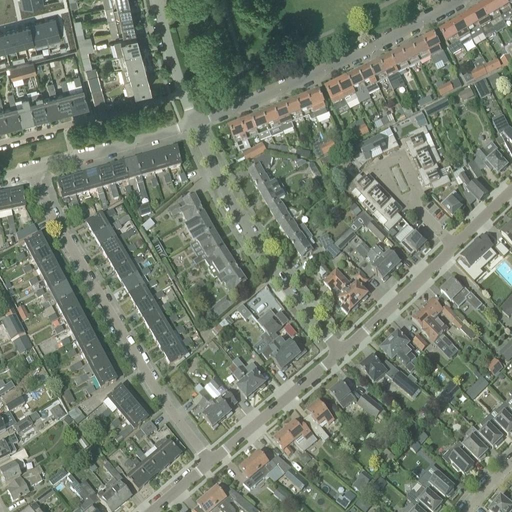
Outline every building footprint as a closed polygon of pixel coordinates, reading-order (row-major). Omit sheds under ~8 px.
[(42,0),(20,0),(22,9),(43,5),(42,0)] [(77,3),(76,0),(68,0),(70,5),(71,9),(78,7),(77,3)] [(511,13),(511,12),(503,0),(497,0),(492,3),(500,18),(503,23),(511,17),(511,13)] [(511,10),(511,0),(503,0),(511,12),(511,10)] [(130,17),(127,3),(112,7),(104,9),(107,21),(130,17)] [(500,18),(492,3),(481,9),(493,29),(503,23),(500,18)] [(496,34),(493,29),(481,9),(471,16),(483,35),(486,40),(496,34)] [(483,35),(471,16),(461,22),(472,41),(483,35)] [(133,30),(130,17),(107,21),(110,35),(133,30)] [(55,19),(42,22),(47,43),(60,40),(55,19)] [(42,22),(29,26),(33,43),(34,47),(47,43),(42,22)] [(472,41),(461,22),(450,28),(459,42),(462,47),(472,41)] [(29,26),(20,28),(24,46),(33,43),(29,26)] [(84,38),(82,27),(75,28),(79,46),(92,43),(90,37),(84,38)] [(20,28),(10,31),(15,48),(24,46),(20,28)] [(462,47),(459,42),(450,28),(447,30),(445,28),(439,32),(441,34),(439,35),(440,35),(449,49),(447,50),(451,57),(463,49),(462,47)] [(10,31),(1,33),(5,50),(15,48),(10,31)] [(441,53),(438,47),(434,38),(435,38),(434,37),(422,43),(430,58),(434,66),(442,63),(444,66),(448,64),(442,52),(441,53)] [(135,38),(125,40),(113,43),(117,57),(139,51),(135,38)] [(93,51),(92,43),(79,46),(81,53),(93,51)] [(430,58),(422,43),(412,49),(419,64),(430,58)] [(419,64),(412,49),(401,54),(408,69),(419,64)] [(142,64),(139,51),(117,57),(120,70),(127,68),(142,64)] [(408,69),(401,54),(390,59),(398,74),(408,69)] [(90,63),(89,57),(82,58),(83,65),(90,63)] [(511,62),(509,57),(500,61),(505,71),(511,67),(511,62)] [(398,74),(390,59),(379,65),(387,80),(391,87),(401,82),(398,74)] [(490,73),(501,68),(497,60),(486,66),(490,73)] [(33,63),(19,67),(22,77),(36,74),(35,71),(33,63)] [(91,68),(90,63),(83,65),(85,71),(85,70),(87,78),(94,76),(94,77),(97,76),(95,67),(91,68)] [(145,77),(142,64),(127,68),(130,81),(145,77)] [(387,80),(379,65),(369,70),(376,85),(387,80)] [(22,77),(19,67),(6,70),(7,74),(10,73),(12,80),(22,77)] [(487,76),(482,67),(470,73),(470,74),(474,82),(487,76)] [(379,90),(376,85),(369,70),(358,75),(368,95),(379,90)] [(497,74),(488,79),(492,90),(502,85),(497,74)] [(368,95),(358,75),(347,81),(357,101),(368,95)] [(149,90),(145,77),(130,81),(123,82),(127,96),(149,90)] [(73,109),(69,93),(65,80),(60,81),(64,95),(56,97),(60,113),(73,109)] [(474,85),(480,97),(488,93),(485,85),(486,85),(484,80),(474,85)] [(357,101),(347,81),(336,86),(346,106),(357,101)] [(56,97),(53,83),(47,85),(50,98),(43,100),(47,116),(60,113),(56,97)] [(96,83),(95,83),(89,85),(90,91),(91,91),(98,89),(96,83)] [(454,91),(450,84),(449,84),(437,90),(441,98),(454,91)] [(346,106),(336,86),(324,92),(325,92),(326,92),(335,112),(346,106)] [(105,102),(102,92),(101,88),(98,89),(91,91),(92,95),(94,104),(105,102)] [(469,88),(459,95),(463,102),(474,95),(469,88)] [(84,97),(82,90),(69,93),(73,109),(86,106),(87,106),(84,97)] [(47,116),(43,100),(42,100),(40,92),(29,95),(28,94),(27,95),(29,104),(34,120),(47,116)] [(325,110),(323,106),(319,95),(320,95),(320,94),(307,99),(314,114),(316,120),(318,125),(329,120),(327,115),(325,110)] [(29,104),(27,95),(25,96),(26,99),(15,101),(16,107),(21,123),(34,120),(29,104)] [(430,97),(424,100),(426,105),(432,102),(430,97)] [(314,114),(307,99),(303,101),(302,98),(296,101),(297,103),(296,103),(303,119),(314,114)] [(445,99),(423,110),(427,118),(449,107),(445,99)] [(424,100),(418,103),(420,108),(426,105),(424,100)] [(303,119),(296,103),(285,108),(291,123),(303,119)] [(21,123),(16,107),(3,111),(7,127),(21,123)] [(294,129),(291,123),(285,108),(281,109),(280,107),(274,110),(275,112),(274,112),(280,128),(283,133),(294,129)] [(409,107),(402,111),(404,116),(412,112),(409,107)] [(404,116),(402,111),(396,114),(399,119),(403,116),(404,116)] [(280,128),(274,112),(270,114),(269,112),(262,114),(263,117),(269,132),(272,138),(283,133),(280,128)] [(416,119),(419,128),(426,125),(422,116),(416,119)] [(269,132),(263,117),(252,121),(258,137),(260,142),(272,138),(269,132)] [(390,123),(387,118),(380,121),(383,127),(390,123)] [(258,137),(252,121),(241,126),(247,141),(258,137)] [(364,126),(362,121),(356,124),(358,130),(365,126),(364,126)] [(383,127),(380,121),(374,124),(377,130),(383,127)] [(499,123),(494,126),(499,137),(500,136),(501,138),(495,141),(499,147),(504,145),(511,158),(511,157),(511,133),(510,131),(509,131),(505,121),(499,123)] [(358,130),(356,124),(350,127),(356,140),(369,134),(365,126),(358,130)] [(251,151),(247,141),(241,126),(229,130),(239,154),(241,153),(247,162),(260,154),(257,148),(251,151)] [(411,142),(407,144),(405,146),(408,153),(427,144),(423,138),(428,135),(425,128),(408,136),(411,142)] [(379,137),(369,142),(374,153),(380,150),(383,156),(399,148),(390,130),(379,136),(379,137)] [(329,138),(324,141),(326,146),(321,148),(324,156),(336,150),(332,142),(329,138)] [(326,146),(324,141),(312,146),(317,159),(323,156),(324,156),(321,148),(326,146)] [(369,156),(374,153),(369,142),(358,147),(361,153),(350,163),(359,172),(367,164),(372,162),(369,156)] [(430,151),(427,144),(408,153),(412,160),(414,160),(417,159),(420,164),(438,156),(442,154),(440,150),(436,153),(434,149),(430,151)] [(507,167),(497,156),(499,154),(490,144),(476,156),(472,160),(473,163),(480,172),(486,167),(490,172),(492,170),(498,176),(507,167)] [(262,145),(257,148),(260,154),(266,151),(262,145)] [(280,148),(275,147),(274,153),(288,155),(289,150),(288,150),(288,149),(280,147),(280,148)] [(175,151),(162,155),(167,170),(174,168),(180,167),(175,150),(175,151)] [(167,170),(162,155),(149,159),(154,174),(167,170)] [(330,156),(319,161),(324,170),(335,165),(330,156)] [(441,163),(438,156),(420,164),(422,170),(420,171),(418,174),(421,180),(439,172),(436,165),(441,163)] [(265,178),(263,173),(270,169),(272,159),(264,157),(247,166),(251,164),(254,170),(249,173),(255,184),(255,186),(257,189),(258,189),(259,191),(270,185),(266,177),(265,178)] [(154,174),(149,159),(136,163),(140,178),(154,174)] [(296,161),(294,162),(298,169),(306,164),(305,162),(296,161)] [(147,200),(140,178),(136,163),(123,166),(127,182),(135,180),(141,201),(147,200)] [(482,176),(480,172),(473,163),(468,166),(476,180),(482,176)] [(127,182),(123,166),(110,170),(114,186),(127,182)] [(114,186),(110,170),(97,174),(101,189),(109,187),(112,201),(118,199),(114,186)] [(442,179),(439,172),(421,180),(424,187),(427,188),(431,186),(433,192),(450,184),(447,177),(442,179)] [(101,189),(97,174),(84,178),(88,193),(96,191),(100,205),(105,203),(101,189)] [(488,194),(481,187),(476,182),(472,186),(465,174),(458,178),(466,191),(478,204),(488,194)] [(183,175),(178,177),(181,183),(181,184),(186,182),(183,175)] [(360,196),(375,182),(369,177),(367,178),(364,181),(359,176),(346,189),(351,194),(355,191),(360,196)] [(88,193),(84,178),(71,182),(75,197),(88,193)] [(156,180),(150,182),(152,189),(158,188),(156,180)] [(278,180),(270,185),(259,191),(270,208),(279,202),(284,199),(277,188),(281,185),(278,180)] [(75,197),(71,182),(57,186),(57,184),(57,185),(61,202),(62,201),(69,199),(73,212),(79,210),(75,197)] [(381,197),(377,192),(379,190),(380,188),(375,182),(360,196),(366,202),(362,205),(367,211),(381,197)] [(20,193),(7,196),(10,212),(24,209),(21,192),(20,192),(20,193)] [(464,202),(454,192),(439,206),(452,219),(462,210),(459,206),(464,202)] [(0,214),(10,212),(7,196),(0,197),(0,214)] [(204,213),(202,209),(201,208),(195,197),(186,202),(184,203),(185,203),(179,206),(169,211),(172,216),(180,212),(187,223),(193,220),(194,221),(194,220),(204,215),(204,214),(204,213)] [(382,218),(396,204),(391,199),(388,199),(386,201),(381,197),(367,211),(373,216),(376,212),(382,218)] [(291,210),(286,213),(282,206),(281,206),(279,202),(270,208),(280,225),(297,214),(296,213),(291,210)] [(148,204),(137,208),(141,218),(151,214),(148,204)] [(397,215),(400,212),(401,209),(396,204),(382,218),(387,223),(383,227),(389,233),(392,229),(402,220),(397,215)] [(115,215),(112,210),(105,214),(108,219),(115,215)] [(297,230),(294,224),(300,220),(304,214),(302,212),(297,215),(297,214),(280,225),(291,242),(301,235),(307,231),(303,225),(297,230)] [(213,232),(204,215),(194,220),(195,221),(186,227),(195,242),(195,243),(198,241),(204,238),(213,232)] [(386,236),(375,225),(366,216),(361,222),(367,229),(382,244),(388,238),(386,236)] [(107,229),(100,217),(85,226),(86,226),(93,237),(107,229)] [(111,235),(121,230),(117,223),(107,229),(93,237),(100,249),(114,241),(111,235)] [(511,226),(511,225),(501,234),(508,242),(511,245),(511,226)] [(18,243),(37,233),(33,226),(16,236),(18,243)] [(389,233),(386,236),(388,238),(390,240),(397,234),(392,229),(389,233)] [(312,253),(305,243),(312,239),(307,231),(301,235),(291,242),(302,260),(312,253)] [(340,252),(355,237),(350,231),(334,246),(340,252)] [(214,233),(213,232),(204,238),(198,241),(208,260),(224,250),(214,233)] [(426,245),(413,232),(399,246),(409,256),(413,251),(416,255),(426,245)] [(129,239),(126,234),(119,238),(122,243),(129,239)] [(326,235),(317,241),(325,252),(331,246),(333,245),(326,235)] [(493,248),(489,244),(482,236),(460,258),(461,259),(456,264),(466,273),(470,269),(474,273),(486,262),(482,258),(493,248)] [(39,237),(24,244),(30,257),(45,249),(38,238),(39,237)] [(121,252),(114,241),(100,249),(107,261),(121,252)] [(156,242),(149,245),(152,251),(160,247),(156,241),(155,241),(156,242)] [(391,273),(371,253),(363,244),(358,249),(375,266),(371,270),(384,283),(388,279),(387,278),(391,273)] [(500,244),(495,250),(503,259),(509,253),(508,252),(500,244)] [(136,251),(133,245),(126,249),(129,255),(136,251)] [(339,254),(331,246),(325,252),(332,261),(339,254)] [(401,266),(394,259),(390,254),(391,253),(388,249),(385,249),(381,253),(376,248),(371,253),(391,273),(396,269),(397,270),(401,266)] [(51,261),(45,249),(30,257),(37,269),(51,261)] [(236,266),(226,249),(224,250),(208,260),(205,261),(209,268),(208,269),(214,280),(218,278),(236,266)] [(128,264),(121,252),(107,261),(114,272),(128,264)] [(15,258),(18,264),(25,260),(22,255),(15,258)] [(143,262),(140,257),(133,261),(136,267),(143,262)] [(193,262),(196,267),(202,263),(199,258),(193,262)] [(57,274),(51,261),(37,269),(43,281),(57,274)] [(135,276),(128,264),(114,272),(121,284),(135,276)] [(246,283),(236,266),(218,278),(221,283),(223,282),(229,293),(246,283)] [(29,267),(22,270),(25,276),(32,272),(29,267)] [(142,288),(138,281),(149,274),(146,269),(135,276),(121,284),(128,296),(142,288)] [(359,272),(354,278),(363,286),(368,281),(359,272)] [(64,286),(57,274),(43,281),(49,293),(64,286)] [(359,305),(339,284),(331,276),(323,283),(332,292),(335,289),(343,298),(339,302),(344,307),(341,309),(347,316),(352,312),(353,313),(356,310),(356,307),(359,305)] [(35,279),(28,282),(31,288),(38,284),(35,279)] [(368,296),(361,289),(357,285),(353,289),(344,280),(339,284),(359,305),(362,302),(364,302),(367,299),(366,298),(368,296)] [(154,281),(147,285),(151,291),(158,287),(154,281)] [(465,300),(469,295),(459,285),(457,287),(452,282),(446,288),(445,286),(440,291),(441,292),(440,293),(443,295),(439,299),(444,305),(448,301),(450,303),(451,302),(458,309),(466,301),(465,300)] [(56,305),(70,298),(64,286),(49,293),(44,296),(37,299),(36,300),(40,307),(41,307),(44,312),(56,305)] [(149,299),(142,288),(128,296),(135,308),(149,299)] [(35,294),(37,299),(44,296),(41,291),(35,294)] [(161,292),(154,296),(157,302),(164,298),(161,292)] [(62,317),(76,310),(70,298),(56,305),(62,317)] [(482,306),(474,298),(470,302),(478,310),(482,306)] [(156,311),(149,299),(135,308),(142,319),(156,311)] [(213,321),(230,308),(223,299),(206,313),(213,321)] [(436,319),(443,312),(439,308),(432,301),(420,312),(442,335),(448,330),(443,326),(436,319)] [(163,323),(159,317),(171,309),(168,304),(156,311),(142,319),(149,331),(163,323)] [(511,314),(511,310),(504,304),(498,310),(508,319),(511,314)] [(13,312),(9,305),(2,308),(8,320),(15,317),(13,312)] [(245,321),(252,316),(242,305),(236,311),(245,321)] [(23,307),(16,311),(22,323),(33,317),(31,314),(28,315),(23,307)] [(83,322),(76,310),(62,317),(68,329),(83,322)] [(453,346),(442,335),(420,312),(412,320),(422,331),(421,332),(429,340),(433,337),(437,341),(438,341),(448,351),(453,346)] [(178,321),(175,316),(168,320),(171,325),(178,321)] [(275,334),(281,329),(273,319),(272,319),(270,316),(258,325),(266,335),(290,364),(295,360),(296,361),(301,357),(305,353),(294,340),(286,347),(275,334)] [(8,320),(1,324),(9,342),(18,338),(19,337),(24,334),(15,317),(8,320)] [(224,330),(232,323),(228,318),(220,325),(224,330)] [(456,318),(451,323),(459,331),(459,332),(460,331),(464,327),(456,318)] [(89,334),(83,322),(68,329),(75,341),(89,334)] [(170,335),(163,323),(149,331),(156,343),(170,335)] [(49,333),(52,338),(63,333),(60,327),(49,333)] [(185,333),(182,328),(175,331),(178,337),(185,333)] [(30,345),(24,334),(19,337),(24,347),(26,351),(32,348),(30,345)] [(95,346),(89,334),(75,341),(81,354),(95,346)] [(393,339),(389,343),(410,364),(415,359),(410,354),(414,351),(404,341),(398,334),(397,335),(395,334),(391,338),(393,339)] [(177,346),(170,335),(156,343),(163,355),(177,346)] [(290,364),(266,335),(261,339),(269,348),(262,354),(268,362),(268,363),(271,360),(282,373),(287,369),(286,368),(290,364)] [(418,336),(412,342),(421,352),(428,346),(418,336)] [(60,343),(63,348),(70,345),(67,339),(60,343)] [(188,340),(181,344),(184,349),(191,345),(188,340)] [(410,364),(389,343),(385,346),(384,345),(380,349),(381,350),(380,351),(391,362),(395,359),(410,373),(415,368),(410,364)] [(507,362),(511,357),(511,346),(509,344),(499,354),(507,362)] [(102,358),(95,346),(81,354),(87,366),(102,358)] [(184,358),(177,346),(163,355),(170,366),(169,367),(184,358)] [(73,351),(66,355),(69,360),(76,356),(73,351)] [(94,378),(108,370),(102,358),(87,366),(82,368),(82,369),(86,375),(74,382),(76,387),(94,378)] [(386,375),(381,369),(381,368),(372,358),(365,364),(364,363),(361,366),(361,367),(360,368),(366,376),(369,379),(374,385),(386,375)] [(494,360),(485,369),(493,378),(503,370),(494,360)] [(72,374),(82,369),(82,368),(80,363),(69,369),(72,374)] [(251,377),(243,367),(238,371),(256,393),(266,385),(255,373),(251,377)] [(114,382),(108,370),(94,378),(100,390),(115,382),(114,382)] [(256,393),(238,371),(233,376),(241,385),(236,389),(247,401),(256,393)] [(392,383),(411,399),(419,390),(416,388),(400,374),(392,383)] [(410,377),(407,380),(413,385),(416,382),(410,377)] [(481,379),(477,383),(484,390),(488,386),(481,379)] [(448,388),(444,392),(452,400),(460,391),(450,381),(446,386),(448,388)] [(355,401),(347,392),(341,384),(329,394),(336,401),(339,405),(343,410),(350,405),(351,405),(355,401)] [(229,411),(237,404),(226,392),(214,402),(204,390),(203,391),(199,386),(195,390),(198,395),(204,401),(222,422),(226,418),(227,419),(232,415),(229,411)] [(92,387),(85,391),(87,395),(88,397),(95,393),(92,387)] [(106,419),(116,410),(128,400),(119,390),(120,389),(107,399),(112,406),(103,414),(106,419)] [(470,389),(465,395),(472,401),(477,396),(470,389)] [(444,392),(434,402),(443,410),(452,400),(444,392)] [(357,406),(375,421),(378,418),(381,421),(386,415),(383,412),(365,396),(357,406)] [(9,414),(25,404),(20,397),(4,407),(9,414)] [(125,421),(137,411),(128,400),(116,410),(125,421)] [(222,422),(204,401),(198,405),(206,414),(202,418),(213,431),(218,427),(217,426),(222,422)] [(328,414),(325,411),(318,403),(306,413),(316,424),(310,429),(317,438),(319,436),(324,443),(328,439),(320,430),(332,420),(327,415),(328,414)] [(511,421),(510,419),(511,417),(511,412),(510,410),(504,404),(495,413),(499,418),(495,423),(494,423),(499,427),(499,428),(508,436),(510,434),(511,435),(511,421)] [(77,425),(84,420),(75,410),(68,414),(77,425)] [(134,432),(147,421),(146,420),(145,421),(137,411),(125,421),(130,427),(120,435),(124,440),(134,432)] [(494,432),(499,428),(499,427),(494,423),(495,423),(489,417),(480,426),(484,430),(479,435),(485,441),(492,449),(495,447),(496,448),(503,442),(501,440),(502,439),(494,432)] [(32,426),(27,418),(12,429),(17,436),(32,426)] [(117,420),(111,425),(115,429),(121,425),(117,420)] [(155,430),(149,423),(140,432),(143,436),(144,436),(146,438),(155,430)] [(316,442),(309,433),(303,426),(299,429),(295,423),(284,432),(294,444),(298,449),(303,453),(316,442)] [(480,446),(485,441),(479,435),(472,428),(465,436),(469,440),(463,447),(470,454),(469,454),(478,462),(479,461),(480,463),(485,457),(484,456),(487,453),(480,446)] [(137,441),(143,436),(140,432),(134,437),(137,441)] [(288,448),(294,444),(284,432),(273,441),(280,448),(283,453),(284,452),(288,458),(293,454),(288,448)] [(14,453),(11,447),(17,444),(13,437),(1,443),(1,442),(0,442),(0,460),(8,456),(14,453)] [(164,440),(159,444),(163,449),(158,453),(168,466),(178,457),(179,458),(180,457),(164,440)] [(179,441),(173,444),(177,454),(184,451),(179,441)] [(414,443),(409,449),(415,455),(421,449),(414,443)] [(465,458),(469,454),(470,454),(463,447),(459,443),(450,452),(454,457),(449,462),(453,465),(451,467),(458,473),(459,472),(463,476),(465,475),(466,476),(473,470),(472,468),(473,467),(465,458)] [(396,460),(385,449),(381,453),(382,454),(380,456),(387,463),(390,461),(392,463),(396,460)] [(25,469),(21,462),(27,458),(24,451),(10,459),(13,466),(12,466),(7,468),(0,472),(0,475),(2,479),(0,480),(3,484),(4,484),(5,485),(14,481),(19,478),(17,473),(25,469)] [(158,474),(147,462),(138,452),(134,455),(143,466),(137,471),(147,483),(158,474)] [(168,466),(158,453),(147,462),(158,474),(168,466)] [(274,471),(266,460),(259,453),(249,461),(259,473),(264,479),(274,471)] [(277,458),(272,462),(283,476),(291,470),(277,458)] [(124,464),(129,470),(133,466),(128,460),(124,464)] [(259,473),(249,461),(239,470),(248,481),(243,486),(249,491),(264,479),(259,473)] [(118,476),(108,464),(103,468),(113,480),(118,476)] [(41,482),(38,477),(42,474),(39,467),(19,481),(8,489),(9,489),(10,491),(7,493),(12,503),(27,495),(25,491),(41,482)] [(291,470),(284,478),(301,492),(303,490),(308,485),(291,470)] [(53,488),(66,478),(66,477),(67,476),(62,471),(48,482),(53,488)] [(147,483),(137,471),(126,480),(137,493),(138,493),(137,492),(147,483)] [(360,482),(354,489),(360,494),(372,479),(364,472),(358,480),(360,482)] [(453,489),(449,485),(450,483),(443,477),(442,479),(438,475),(433,481),(426,474),(417,484),(427,493),(431,496),(432,496),(436,491),(444,499),(446,497),(447,499),(454,492),(452,490),(453,489)] [(95,507),(89,500),(78,487),(68,475),(67,476),(66,477),(66,478),(72,485),(69,488),(73,493),(74,492),(82,502),(78,506),(83,511),(91,511),(95,507)] [(380,479),(375,485),(381,491),(387,485),(380,479)] [(130,499),(123,492),(113,480),(104,488),(106,491),(108,493),(120,507),(129,500),(130,499)] [(84,483),(78,487),(89,500),(94,495),(84,483)] [(230,497),(226,500),(217,488),(207,497),(217,509),(219,511),(235,511),(229,505),(233,502),(230,497)] [(38,508),(54,495),(50,489),(33,502),(38,508)] [(279,490),(275,494),(284,501),(287,504),(291,507),(294,503),(279,490)] [(114,511),(120,507),(108,493),(106,491),(97,499),(107,511),(114,511)] [(340,498),(336,503),(345,510),(355,498),(349,492),(343,500),(340,498)] [(442,505),(432,496),(431,496),(427,493),(421,500),(412,492),(405,500),(416,509),(419,511),(421,511),(425,508),(429,511),(437,511),(441,509),(439,507),(442,505)] [(219,511),(217,509),(207,497),(197,505),(198,507),(191,511),(219,511)] [(240,497),(235,503),(245,511),(251,511),(254,509),(240,497)] [(511,511),(511,499),(510,499),(511,500),(508,504),(500,498),(496,503),(492,507),(493,507),(488,511),(511,511)]
